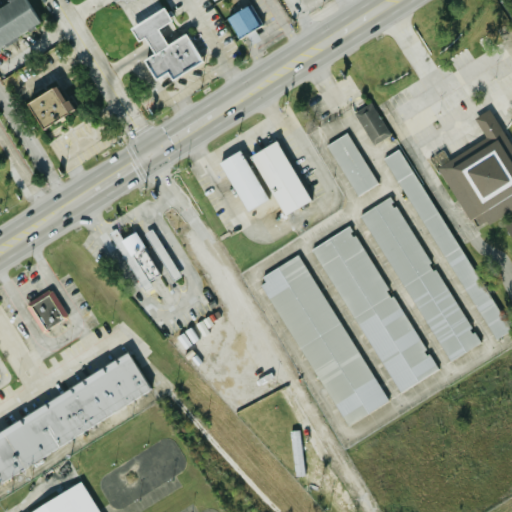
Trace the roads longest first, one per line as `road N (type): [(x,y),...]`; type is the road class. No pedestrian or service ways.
road 1 (secondary): [(228,100),(388,2)]
road 2 (residential): [(149,155),(54,0)]
